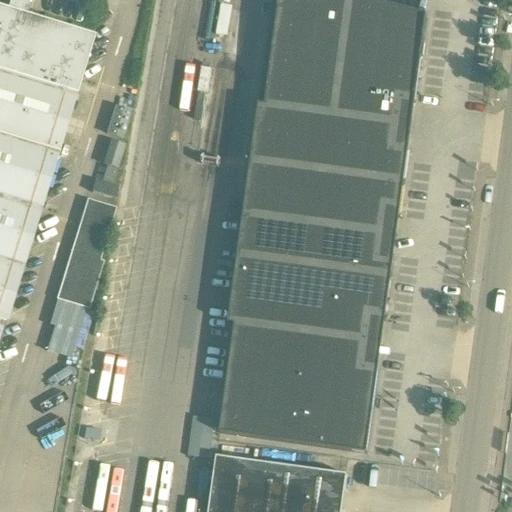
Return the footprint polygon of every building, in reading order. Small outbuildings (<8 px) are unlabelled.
[(279,0),(265,107),(264,110),(272,111),(341,120),(357,0),(316,0),(316,4),(288,0),(279,0)] [(363,0),(357,0),(341,120),(403,129),(407,103),(415,104),(427,19),(427,18),(363,0)] [(0,11),(0,341),(1,337),(92,40),(25,19),(28,8),(10,2),(6,14),(0,11)] [(259,106),(243,217),(388,237),(391,217),(400,218),(408,153),(400,152),(403,129),(341,120),(272,111),(264,110),(265,107),(259,106)] [(113,113),(105,140),(121,144),(129,118),(113,113)] [(109,148),(102,170),(115,174),(122,152),(109,148)] [(93,187),(90,198),(113,205),(116,194),(93,187)] [(86,205),(55,306),(88,316),(102,268),(99,267),(114,214),(86,205)] [(243,217),(236,272),(389,293),(394,256),(386,255),(388,237),(243,217)] [(236,272),(228,326),(235,327),(235,326),(245,328),(368,345),(372,319),(385,321),(389,293),(236,272)] [(235,327),(220,435),(367,455),(379,370),(365,369),(368,345),(245,328),(235,326),(235,327)] [(176,445),(175,454),(194,456),(195,447),(176,445)] [(216,458),(208,511),(341,511),(347,476),(216,458)]
